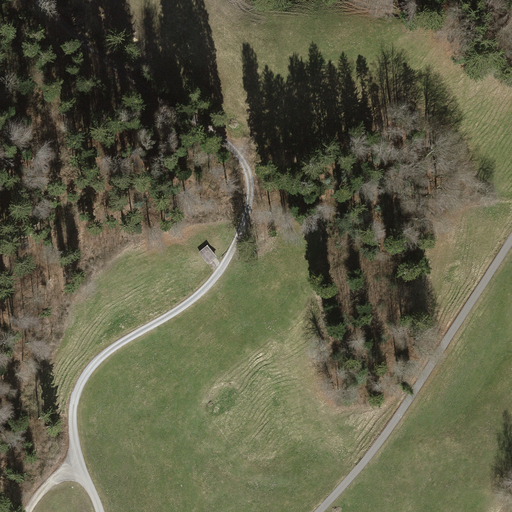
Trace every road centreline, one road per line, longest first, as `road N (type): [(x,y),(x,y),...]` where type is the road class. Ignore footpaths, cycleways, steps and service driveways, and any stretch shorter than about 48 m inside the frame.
road 1 (track): [(71,464),(74,399),(84,376),(105,352),(212,284),(231,255),(248,182),(232,146),(135,82),(40,0)]
road 2 (track): [(511,239),(389,430),(318,511)]
